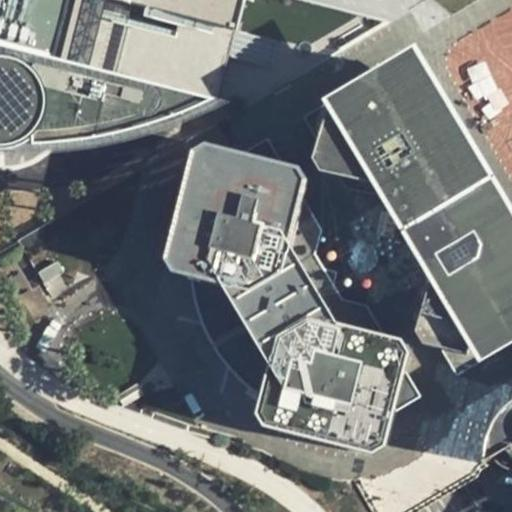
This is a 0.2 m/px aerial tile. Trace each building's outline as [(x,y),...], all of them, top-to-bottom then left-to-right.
[(207,101),(221,91),(117,64),(133,0),(131,0),(0,0),(0,148),(7,149),(17,147),(25,142),(32,143),(36,143),(61,143),(89,138),(114,134),(137,128),(156,122),(185,112),(207,101)] [(241,0),(131,0),(133,0),(117,64),(221,91),(241,0)] [(445,114),(389,66),(376,89),(352,102),(336,100),(310,116),(321,134),(326,141),(321,160),(329,173),(346,176),(353,188),(410,199),(437,242),(422,304),(428,313),(422,328),(432,344),(451,348),(464,371),(490,357),(494,341),(511,330),(511,211),(503,191),(466,138),(445,114)] [(309,200),(315,183),(307,167),(286,162),(273,139),(251,152),(215,142),(200,151),(172,256),(182,272),(198,274),(200,292),(204,309),(214,335),(229,359),(258,390),(266,397),(264,411),(271,423),(377,450),(391,443),(402,405),(424,392),(412,372),(416,352),(409,337),(387,331),(309,200)] [(388,259),(388,299),(403,298),(402,259),(388,259)] [(502,461),(511,461),(511,397),(509,400),(492,420),(485,440),(484,456),(494,451),(502,461)]
